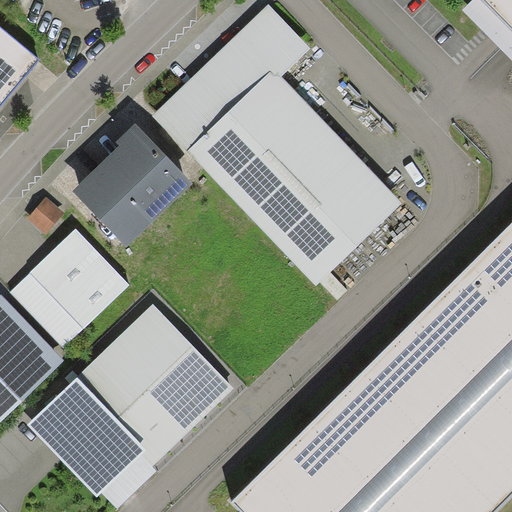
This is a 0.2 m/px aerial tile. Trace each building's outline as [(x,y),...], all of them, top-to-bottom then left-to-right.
[(511,0),(459,0),(511,52),(511,220),(230,503),(238,511),(482,511),(511,483),(511,0)] [(302,41),(266,4),(159,107),(317,269),(389,199),(267,74),(302,41)] [(0,97),(37,54),(0,22),(0,97)] [(79,189),(126,239),(189,181),(142,130),(79,189)] [(45,194),(31,209),(44,221),(58,206),(45,194)] [(73,220),(27,263),(81,320),(127,277),(73,220)] [(0,298),(0,420),(64,359),(3,295),(0,298)] [(151,300),(34,414),(97,478),(134,442),(148,456),(227,378),(151,300)]
